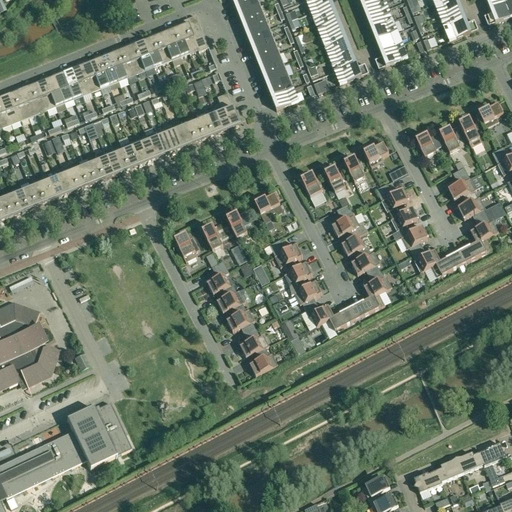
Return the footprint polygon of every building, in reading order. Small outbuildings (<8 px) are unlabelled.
[(260,7),(256,0),(245,0),(236,4),(241,14),(260,7)] [(287,0),(279,0),(283,8),(289,5),(287,0)] [(327,0),(313,0),(306,3),(300,5),(305,17),(311,15),(330,7),(327,0)] [(388,11),(383,0),(382,0),(365,7),(369,19),(388,11)] [(458,11),(453,0),(450,0),(435,6),(439,18),(458,11)] [(510,0),(488,0),(493,10),(511,3),(510,0)] [(511,18),(511,3),(493,10),(494,15),(485,18),(488,28),(511,18)] [(125,5),(119,8),(122,15),(128,12),(125,5)] [(264,19),(260,7),(241,14),(246,27),(264,19)] [(335,19),(330,7),(311,15),(316,27),(335,19)] [(388,11),(369,19),(374,31),(393,23),(388,11)] [(439,18),(444,30),(463,22),(458,11),(439,18)] [(195,18),(186,22),(199,54),(208,50),(195,18)] [(269,30),(264,19),(246,27),(250,38),(269,30)] [(339,31),(335,19),(316,27),(321,38),(339,31)] [(198,54),(199,54),(186,22),(183,23),(184,27),(179,29),(189,56),(197,52),(198,54)] [(463,22),(444,30),(450,44),(478,32),(474,23),(465,26),(463,22)] [(398,35),(393,23),(374,31),(379,42),(398,35)] [(180,59),(189,56),(179,29),(172,31),(171,28),(168,29),(180,59)] [(171,63),(180,59),(168,29),(165,30),(167,34),(161,36),(171,63)] [(250,38),(255,50),(274,42),(269,30),(250,38)] [(321,38),(325,50),(344,43),(339,31),(321,38)] [(150,36),(162,66),(171,63),(161,36),(155,39),(153,35),(150,36)] [(398,35),(379,42),(383,54),(402,47),(398,35)] [(153,70),(162,66),(150,36),(147,37),(149,41),(143,43),(153,70)] [(144,73),(153,70),(143,43),(137,46),(135,42),(132,43),(144,73)] [(279,54),(274,42),(255,50),(260,62),(279,54)] [(131,48),(125,50),(136,77),(144,73),(132,43),(129,44),(131,48)] [(349,54),(344,43),(325,50),(330,62),(349,54)] [(408,60),(402,47),(383,54),(385,58),(375,62),(379,72),(408,60)] [(117,49),(114,50),(127,81),(129,87),(138,83),(136,77),(125,50),(119,53),(117,49)] [(118,84),(127,81),(114,50),(112,51),(113,55),(107,58),(118,84)] [(279,54),(260,62),(265,74),(283,66),(279,54)] [(354,66),(349,54),(330,62),(335,74),(354,66)] [(109,88),(118,84),(107,58),(101,60),(100,56),(97,57),(109,88)] [(100,91),(109,88),(97,57),(94,58),(95,62),(89,65),(100,91)] [(91,95),(100,91),(89,65),(83,67),(81,63),(79,64),(91,95)] [(82,98),(91,95),(79,64),(76,66),(77,70),(71,72),(82,98)] [(288,78),(283,66),(265,74),(269,86),(288,78)] [(354,66),(335,74),(340,88),(369,76),(365,66),(355,70),(354,66)] [(73,102),(82,98),(71,72),(65,74),(64,70),(61,72),(73,102)] [(64,106),(73,102),(61,72),(58,73),(59,77),(53,79),(64,106)] [(214,84),(220,82),(218,75),(212,78),(214,84)] [(43,79),(55,109),(64,106),(53,79),(47,81),(46,78),(43,79)] [(274,98),(293,90),(288,78),(269,86),(274,98)] [(46,113),(55,109),(43,79),(40,80),(42,84),(36,86),(46,113)] [(211,84),(209,79),(201,82),(203,88),(211,84)] [(193,86),(195,93),(201,91),(198,83),(193,86)] [(37,116),(46,113),(36,86),(30,89),(28,85),(25,86),(37,116)] [(28,120),(37,116),(25,86),(22,87),(24,91),(18,93),(28,120)] [(175,92),(178,99),(185,96),(182,90),(175,92)] [(299,104),(293,90),(274,98),(276,102),(273,103),(277,113),(299,104)] [(19,124),(28,120),(18,93),(12,96),(10,92),(7,93),(19,124)] [(0,100),(10,127),(19,124),(7,93),(4,94),(6,98),(0,100)] [(217,99),(225,117),(233,114),(226,96),(217,99)] [(230,132),(225,117),(217,99),(217,100),(220,108),(212,111),(215,117),(222,135),(230,132)] [(0,126),(1,131),(10,127),(0,100),(0,126)] [(148,103),(142,105),(142,106),(146,115),(150,113),(152,112),(150,107),(148,103)] [(498,106),(479,117),(487,131),(492,128),(499,125),(497,121),(504,117),(498,106)] [(140,107),(134,109),(136,114),(137,118),(138,118),(144,116),(140,107)] [(137,118),(136,114),(134,109),(128,111),(131,120),(137,118)] [(206,120),(214,138),(222,135),(215,117),(212,111),(204,115),(206,120)] [(233,114),(225,117),(230,132),(239,128),(233,114)] [(70,119),(71,123),(73,128),(79,125),(76,117),(70,119)] [(109,119),(113,128),(119,126),(115,117),(109,119)] [(107,120),(100,122),(102,127),(103,127),(104,129),(109,127),(108,125),(108,124),(107,120)] [(205,142),(214,138),(206,120),(198,124),(205,142)] [(470,121),(459,127),(472,151),(482,145),(476,133),(478,132),(475,126),(473,127),(470,121)] [(93,126),(95,132),(101,129),(99,123),(93,126)] [(173,134),(180,152),(189,148),(181,130),(178,123),(170,126),(171,128),(173,134)] [(197,145),(205,142),(198,124),(190,127),(197,145)] [(189,148),(197,145),(190,127),(181,130),(189,148)] [(171,128),(162,132),(172,155),(180,152),(173,134),(171,128)] [(450,131),(440,137),(450,156),(460,151),(457,144),(459,143),(455,136),(453,137),(450,131)] [(163,159),(172,155),(162,132),(154,135),(163,159)] [(75,133),(69,136),(71,142),(77,140),(75,133)] [(163,159),(154,135),(145,138),(148,144),(155,162),(163,159)] [(428,138),(416,143),(425,161),(437,155),(434,149),(436,148),(432,141),(430,142),(428,138)] [(59,139),(52,142),(55,149),(62,146),(59,139)] [(139,147),(147,165),(155,162),(148,144),(139,147)] [(130,172),(138,169),(131,150),(129,145),(120,148),(123,154),(130,172)] [(384,146),(364,156),(372,171),(378,168),(377,168),(384,164),(382,160),(389,156),(384,146)] [(131,150),(138,169),(147,165),(139,147),(131,150)] [(106,160),(113,179),(122,175),(114,157),(112,150),(103,154),(106,160)] [(495,161),(506,155),(503,150),(492,156),(495,161)] [(95,157),(98,164),(105,182),(113,179),(106,160),(103,154),(95,157)] [(123,154),(114,157),(122,175),(130,172),(123,154)] [(498,167),(509,161),(506,155),(495,161),(498,167)] [(16,156),(11,159),(14,166),(20,164),(16,156)] [(506,177),(509,184),(511,182),(511,159),(509,161),(498,167),(499,167),(504,177),(503,178),(504,178),(506,177)] [(355,161),(345,166),(355,186),(365,180),(361,173),(363,172),(360,166),(358,167),(355,161)] [(88,189),(81,170),(78,164),(70,167),(72,174),(80,192),(88,189)] [(96,185),(105,182),(98,164),(89,167),(96,185)] [(61,171),(71,195),(80,192),(72,174),(70,167),(61,171)] [(88,189),(96,185),(89,167),(81,170),(88,189)] [(393,183),(408,175),(405,168),(390,176),(393,183)] [(456,182),(467,176),(464,170),(453,176),(456,182)] [(53,174),(63,199),(71,195),(61,171),(53,174)] [(336,171),(325,176),(335,196),(346,190),(342,183),(344,182),(341,176),(339,177),(336,171)] [(47,184),(54,202),(63,199),(53,174),(45,178),(47,184)] [(467,176),(456,182),(459,187),(470,181),(467,176)] [(313,177),(302,183),(311,200),(322,194),(319,188),(321,187),(318,181),(315,182),(313,177)] [(467,206),(478,201),(474,194),(476,193),(476,192),(475,192),(470,182),(470,181),(459,187),(448,192),(454,204),(463,199),(467,206)] [(46,206),(54,202),(47,184),(39,187),(46,206)] [(376,192),(379,198),(390,192),(387,186),(376,192)] [(38,209),(46,206),(39,187),(30,191),(38,209)] [(29,212),(38,209),(30,191),(22,194),(29,212)] [(393,197),(390,192),(379,198),(382,203),(393,197)] [(393,221),(404,215),(401,208),(409,204),(403,192),(393,197),(382,203),(387,215),(390,214),(393,221)] [(22,194),(14,197),(21,216),(29,212),(22,194)] [(13,219),(21,216),(14,197),(5,201),(13,219)] [(265,226),(271,223),(269,219),(275,215),(277,218),(284,215),(275,197),(255,207),(265,226)] [(478,201),(467,206),(458,211),(464,222),(473,218),(476,225),(487,219),(484,212),(486,211),(485,211),(480,200),(478,201)] [(0,211),(4,222),(13,219),(5,201),(0,202),(0,211)] [(340,218),(351,212),(348,207),(337,213),(340,218)] [(413,211),(404,215),(393,221),(391,222),(392,223),(392,222),(398,233),(397,233),(397,234),(399,233),(403,240),(414,234),(410,227),(419,222),(413,211)] [(343,224),(354,218),(351,212),(340,218),(343,224)] [(244,228),(250,225),(246,219),(241,222),(237,216),(227,222),(237,241),(248,236),(244,228)] [(351,243),(360,239),(368,234),(362,227),(360,229),(354,218),(355,218),(354,218),(343,224),(332,229),(338,241),(347,236),(351,243)] [(487,219),(476,225),(479,230),(471,235),(476,246),(477,246),(486,242),(499,235),(499,234),(498,235),(493,224),(493,223),(490,225),(487,219)] [(213,229),(203,234),(213,254),(223,248),(219,241),(221,240),(218,234),(216,235),(213,229)] [(423,229),(414,234),(403,240),(401,241),(402,241),(407,251),(407,252),(409,251),(413,258),(424,252),(420,245),(429,241),(423,229)] [(198,259),(196,255),(200,253),(193,240),(189,242),(187,237),(175,243),(186,265),(198,259)] [(360,239),(351,243),(342,248),(348,259),(357,255),(360,262),(371,256),(368,249),(366,250),(366,249),(365,250),(360,239)] [(269,248),(272,253),(284,248),(281,242),(269,248)] [(477,246),(476,246),(459,255),(465,266),(492,252),(486,242),(477,246)] [(275,259),(287,253),(284,248),(272,253),(275,259)] [(283,269),(287,276),(298,271),(294,264),(303,259),(297,248),(287,253),(275,259),(275,260),(275,259),(281,270),(280,270),(281,271),(283,269)] [(234,254),(238,262),(244,259),(240,250),(234,254)] [(441,265),(441,264),(435,253),(427,258),(424,252),(413,258),(416,264),(415,265),(421,276),(423,274),(432,270),(441,265)] [(366,274),(370,281),(381,275),(377,268),(380,266),(379,266),(374,256),(374,255),(371,256),(360,262),(352,266),(358,278),(366,274)] [(465,266),(459,255),(441,264),(441,265),(432,270),(438,281),(465,266)] [(215,275),(226,270),(224,264),(212,270),(215,275)] [(292,298),(294,297),(308,289),(304,282),(313,278),(307,266),(298,271),(287,276),(284,278),(285,278),(291,288),(289,289),(292,298)] [(253,272),(255,277),(263,273),(261,268),(253,272)] [(225,277),(229,275),(226,270),(215,275),(218,281),(225,277)] [(364,290),(370,301),(370,302),(379,297),(392,290),(386,280),(387,279),(386,279),(384,280),(381,275),(370,281),(373,286),(364,290)] [(222,293),(226,300),(237,295),(233,287),(231,288),(225,278),(226,277),(225,277),(218,281),(208,286),(214,298),(222,293)] [(308,289),(294,297),(295,297),(300,307),(300,308),(303,307),(306,314),(317,308),(314,301),(322,296),(316,285),(308,289)] [(232,312),(235,319),(247,313),(243,306),(245,305),(245,304),(245,305),(239,294),(240,294),(239,293),(237,295),(226,300),(217,305),(223,316),(232,312)] [(385,308),(379,297),(370,302),(370,301),(352,310),(358,322),(385,308)] [(41,316),(24,309),(14,306),(0,312),(0,392),(18,384),(19,387),(24,384),(27,391),(28,390),(50,379),(54,368),(60,352),(50,349),(44,352),(41,361),(36,351),(45,347),(44,346),(42,347),(35,331),(37,330),(36,330),(28,333),(25,327),(33,330),(37,327),(41,316)] [(335,320),(334,320),(329,309),(320,313),(317,308),(306,314),(301,316),(310,332),(316,329),(317,330),(330,323),(335,320)] [(335,320),(330,323),(335,334),(358,322),(352,310),(334,320),(335,320)] [(245,338),(256,332),(253,325),(255,323),(254,323),(249,313),(249,312),(247,313),(235,319),(227,323),(233,335),(241,331),(245,338)] [(282,326),(289,339),(295,336),(288,323),(282,326)] [(249,345),(240,349),(246,361),(255,356),(266,350),(269,348),(263,338),(264,337),(263,337),(260,339),(256,332),(245,338),(249,345)] [(266,350),(255,356),(259,363),(250,368),(256,379),(278,368),(278,367),(277,368),(272,357),(272,356),(270,358),(266,350)] [(85,356),(75,361),(82,374),(92,369),(85,356)] [(67,423),(73,435),(86,464),(90,471),(90,472),(91,471),(115,459),(115,460),(117,459),(116,459),(132,452),(110,406),(95,413),(93,410),(92,410),(92,411),(68,422),(67,422),(67,423)] [(86,464),(73,435),(58,441),(57,442),(58,442),(58,443),(52,446),(51,445),(45,447),(44,448),(38,451),(39,452),(33,455),(32,453),(31,454),(19,460),(18,460),(19,461),(15,463),(15,462),(6,466),(5,466),(0,468),(0,511),(4,511),(0,503),(5,500),(6,501),(6,502),(7,501),(13,498),(12,497),(25,491),(26,492),(32,489),(33,489),(39,486),(39,485),(51,479),(52,480),(58,477),(59,477),(59,476),(65,474),(65,473),(71,470),(71,471),(72,470),(86,464)] [(487,453),(479,456),(485,470),(507,461),(506,459),(505,458),(502,449),(501,448),(501,446),(487,452),(487,453)] [(456,461),(463,477),(484,468),(484,470),(485,470),(479,456),(474,459),(473,456),(462,460),(456,461)] [(442,472),(437,474),(442,487),(442,486),(463,477),(456,461),(452,464),(441,469),(442,472)] [(420,495),(420,496),(442,487),(437,474),(429,477),(428,476),(414,482),(415,483),(416,485),(419,493),(420,495)] [(502,478),(490,483),(493,489),(505,484),(502,478)] [(385,480),(379,483),(378,482),(376,481),(374,481),(372,482),(372,484),(372,486),(363,490),(371,508),(387,501),(384,495),(390,492),(385,480)] [(487,484),(483,486),(486,494),(491,492),(487,484)] [(478,486),(469,490),(472,496),(480,492),(478,486)] [(455,497),(450,499),(453,507),(458,506),(455,497)] [(393,498),(387,501),(371,508),(373,511),(393,511),(398,510),(393,498)] [(463,501),(466,509),(474,505),(471,498),(463,501)] [(447,500),(435,505),(438,511),(450,506),(447,500)] [(511,511),(511,502),(500,507),(502,511),(511,511)]
